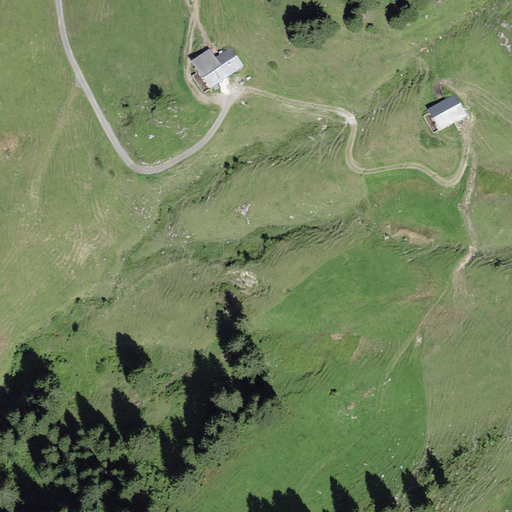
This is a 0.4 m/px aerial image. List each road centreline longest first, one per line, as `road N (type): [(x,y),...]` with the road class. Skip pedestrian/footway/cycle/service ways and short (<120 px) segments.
road 1 (track): [(460,96),(472,117),(469,154),(445,182),(406,165),(359,171),(348,151),(352,118),(243,89),(198,147),(146,172),(125,158),(67,48),(61,0)]
road 2 (track): [(226,105),(195,91),(182,62),(197,0)]
